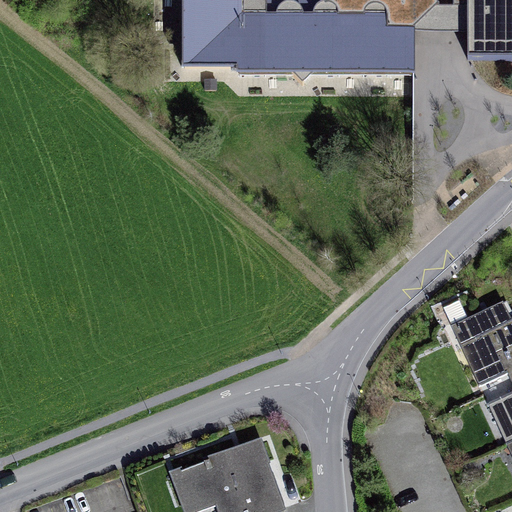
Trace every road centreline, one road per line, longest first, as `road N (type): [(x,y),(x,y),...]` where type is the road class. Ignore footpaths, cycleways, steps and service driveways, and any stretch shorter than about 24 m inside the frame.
road 1 (residential): [(327,386),(246,394),(0,489)]
road 2 (residential): [(327,386),(374,313),(511,191)]
road 3 (residential): [(333,511),(327,386)]
